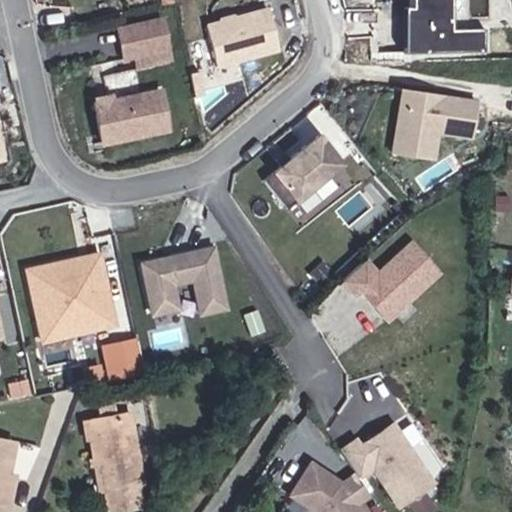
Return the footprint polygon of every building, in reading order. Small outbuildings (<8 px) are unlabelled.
[(410,4),(409,51),(489,51),(489,20),(463,20),(463,1),(469,1),(468,0),(419,0),(420,4),(410,4)] [(269,7),(210,22),(223,69),(281,53),(269,7)] [(176,49),(170,20),(126,29),(132,58),(176,49)] [(404,83),(393,149),(439,157),(444,132),(476,137),(484,97),(404,83)] [(176,129),(168,90),(103,103),(110,142),(176,129)] [(0,160),(9,158),(2,127),(0,127),(0,160)] [(284,160),(289,166),(272,180),(296,209),(350,164),(326,136),(298,158),(293,152),(284,160)] [(393,320),(446,273),(418,242),(384,272),(372,260),(349,281),(361,295),(367,290),(393,320)] [(143,259),(150,291),(154,316),(183,310),(179,285),(190,283),(197,317),(230,310),(223,276),(217,244),(143,259)] [(108,260),(106,253),(87,257),(88,264),(108,260)] [(120,317),(108,260),(88,264),(87,257),(67,260),(69,268),(52,272),(55,286),(48,288),(41,302),(49,339),(80,332),(79,326),(120,317)] [(511,276),(511,268),(492,268),(492,276),(511,276)] [(55,286),(52,272),(35,275),(41,302),(48,288),(55,286)] [(511,287),(511,276),(492,276),(492,287),(511,287)] [(0,339),(11,337),(0,287),(0,339)] [(137,335),(102,341),(107,371),(142,366),(137,335)] [(99,486),(105,485),(110,509),(144,502),(127,414),(116,416),(113,405),(96,408),(98,420),(86,423),(99,486)] [(437,474),(396,416),(363,440),(358,434),(343,445),(359,473),(373,463),(400,501),(437,474)] [(0,493),(3,477),(11,440),(0,437),(0,493)] [(315,511),(365,511),(361,503),(370,498),(354,471),(340,479),(310,458),(286,492),(315,511)] [(7,511),(13,480),(3,477),(0,493),(0,511),(7,511)]
